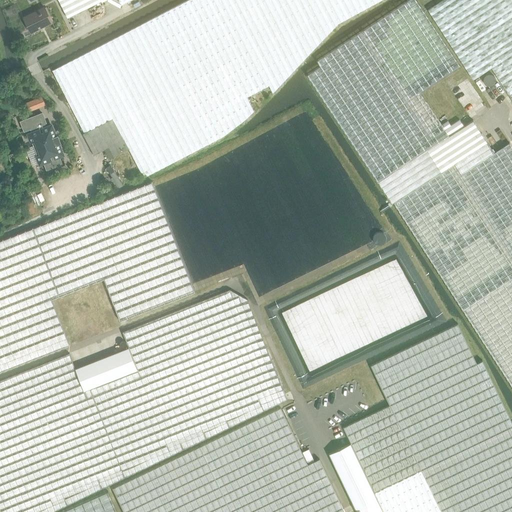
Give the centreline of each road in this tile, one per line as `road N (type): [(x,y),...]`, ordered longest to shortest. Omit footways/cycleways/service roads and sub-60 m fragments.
road 1 (unclassified): [(351,511),(250,295),(230,284),(0,376)]
road 2 (unclassified): [(0,233),(91,190),(92,169),(72,124),(30,59),(116,15)]
